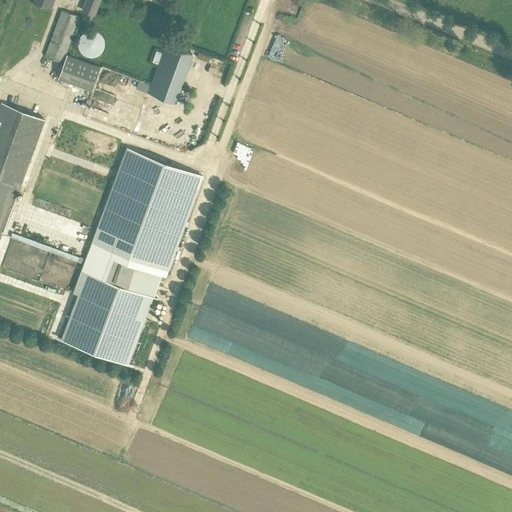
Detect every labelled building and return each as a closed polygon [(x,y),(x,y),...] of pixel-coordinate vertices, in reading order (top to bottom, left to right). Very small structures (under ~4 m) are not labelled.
[(54,0),(32,0),(32,2),(52,8),(54,0)] [(84,0),(81,9),(94,15),(100,0),(84,0)] [(80,16),(61,9),(44,55),(63,62),(80,16)] [(105,45),(105,43),(105,42),(105,40),(105,39),(104,38),(104,37),(103,36),(102,35),(101,34),(101,33),(100,32),(98,31),(97,31),(96,30),(94,30),(93,29),(92,29),(90,29),(89,30),(87,30),(85,31),(84,32),(83,32),(82,33),(81,34),(80,35),(80,37),(79,37),(79,39),(78,40),(78,42),(78,43),(78,45),(78,46),(79,48),(79,49),(80,50),(81,51),(81,52),(82,53),(84,54),(85,55),(86,55),(87,56),(90,56),(91,57),(92,56),(94,56),(95,56),(96,56),(97,55),(98,55),(100,54),(101,53),(102,52),(102,51),(103,50),(104,49),(104,48),(105,46),(105,45)] [(194,54),(165,43),(147,92),(176,102),(194,54)] [(93,90),(101,67),(67,55),(59,77),(93,90)] [(0,244),(45,120),(1,104),(0,106),(0,244)] [(203,175),(128,148),(59,337),(134,364),(203,175)]
